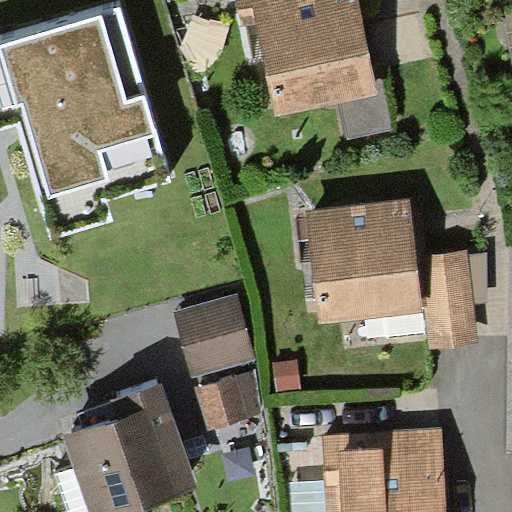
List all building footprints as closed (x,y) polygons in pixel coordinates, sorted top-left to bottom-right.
[(172,164),(123,0),(78,0),(0,23),(0,111),(18,107),(52,222),(116,203),(109,182),(172,164)] [(376,66),(363,0),(237,0),(240,16),(258,13),(277,102),(339,89),(347,131),(393,121),(382,65),(376,66)] [(424,297),(419,248),(411,186),(307,198),(320,309),(424,297)] [(469,247),(468,242),(419,248),(424,297),(429,342),(479,336),(475,296),(469,247)] [(487,246),(469,247),(475,296),(489,294),(487,246)] [(257,354),(238,287),(173,305),(193,372),(257,354)] [(298,354),(274,357),(277,385),(302,382),(298,354)] [(204,473),(165,361),(116,377),(122,395),(60,416),(93,511),(204,473)] [(251,411),(238,369),(198,381),(212,423),(251,411)] [(448,511),(442,419),(321,427),(326,511),(448,511)]
